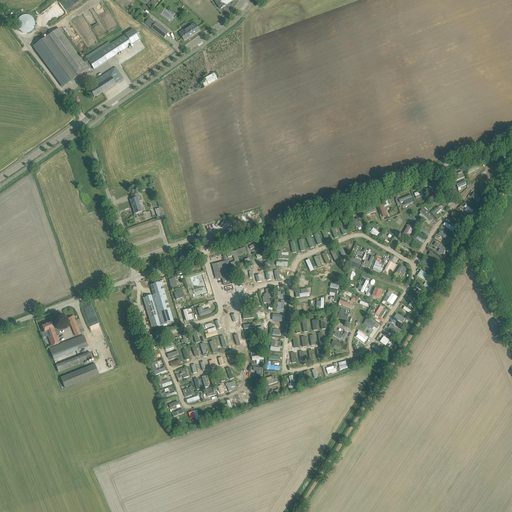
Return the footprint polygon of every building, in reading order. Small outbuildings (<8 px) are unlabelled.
[(55,17),(57,18),(78,1),(79,0),(77,0),(75,2),(75,0),(66,0),(66,1),(65,2),(63,4),(61,8),(62,9),(60,11),(58,8),(57,11),(58,13),(56,15),(55,17)] [(233,0),(215,0),(215,1),(221,9),(226,5),(233,0)] [(21,31),(23,32),(26,33),(28,32),(31,31),(33,29),(34,27),(35,25),(35,22),(34,21),(33,18),(31,16),(28,15),(25,15),(22,16),(20,17),(18,19),(17,22),(17,25),(17,27),(18,29),(19,30),(21,31)] [(169,32),(156,22),(151,29),(164,39),(169,32)] [(183,34),(181,35),(182,37),(185,41),(200,31),(197,26),(195,23),(185,29),(182,32),(183,34)] [(88,61),(84,64),(58,28),(33,47),(63,87),(92,66),(88,61)] [(106,47),(100,51),(106,61),(112,57),(132,45),(125,35),(124,35),(111,44),(106,47)] [(123,79),(120,75),(116,67),(94,81),(97,86),(89,90),(94,97),(123,79)] [(204,86),(217,81),(214,73),(205,77),(206,81),(202,82),(204,86)] [(464,173),(455,176),(457,182),(466,179),(464,173)] [(414,193),(416,199),(424,196),(421,190),(414,193)] [(132,196),(133,199),(131,200),(133,207),(134,209),(135,214),(143,212),(139,198),(140,197),(139,193),(132,196)] [(387,215),(385,209),(389,208),(388,202),(379,205),(383,216),(387,215)] [(464,206),(472,213),(474,211),(466,205),(464,206)] [(437,214),(441,209),(438,206),(431,213),(438,220),(441,217),(437,214)] [(430,221),(433,218),(422,209),(420,212),(430,221)] [(245,223),(261,219),(258,210),(243,214),(245,223)] [(406,235),(412,226),(409,224),(403,233),(406,235)] [(373,228),(370,232),(375,237),(379,233),(373,228)] [(403,240),(401,245),(410,249),(412,243),(403,240)] [(254,242),(256,251),(263,249),(261,241),(254,242)] [(442,254),(445,248),(437,244),(434,250),(442,254)] [(235,251),(227,254),(228,258),(233,256),(235,261),(231,263),(232,267),(240,264),(238,257),(247,253),(245,248),(235,251)] [(363,266),(371,268),(374,257),(371,256),(369,261),(365,260),(363,266)] [(231,268),(228,260),(217,263),(220,273),(219,274),(218,275),(218,278),(220,279),(223,278),(224,280),(223,280),(225,286),(232,284),(231,278),(230,278),(229,276),(230,276),(228,269),(231,268)] [(381,267),(382,265),(379,263),(379,262),(376,261),(373,269),(381,272),(383,268),(381,267)] [(389,261),(384,271),(392,274),(396,264),(389,261)] [(201,269),(199,263),(187,267),(189,272),(201,269)] [(401,265),(395,273),(400,277),(406,269),(401,265)] [(421,270),(417,276),(426,282),(431,276),(421,270)] [(169,279),(171,288),(177,287),(175,278),(169,279)] [(156,295),(143,299),(152,328),(154,327),(155,328),(161,326),(161,325),(174,321),(162,283),(154,286),(156,295)] [(301,293),(299,293),(299,297),(309,296),(308,288),(301,289),(301,293)] [(266,293),(262,294),(263,304),(271,304),(270,289),(266,289),(266,293)] [(336,302),(339,291),(331,289),(328,300),(336,302)] [(392,293),(386,302),(392,306),(398,297),(392,293)] [(410,295),(407,299),(415,304),(418,299),(410,295)] [(352,309),(354,305),(347,302),(347,301),(340,298),(338,304),(352,309)] [(109,349),(91,302),(82,306),(100,352),(109,349)] [(381,318),(387,309),(380,305),(375,314),(381,318)] [(199,317),(212,313),(211,308),(203,310),(202,307),(197,308),(199,317)] [(75,335),(80,333),(73,316),(69,318),(75,335)] [(377,328),(379,325),(367,317),(363,323),(372,329),(374,326),(377,328)] [(47,335),(55,332),(51,322),(42,325),(44,332),(42,333),(44,338),(48,336),(47,335)] [(263,326),(257,328),(260,337),(265,335),(263,326)] [(272,335),(283,335),(283,332),(277,332),(277,326),(273,326),(272,335)] [(60,346),(55,332),(47,335),(48,336),(52,349),(60,346)] [(343,333),(341,336),(338,335),(336,339),(343,343),(347,334),(343,333)] [(83,336),(64,343),(68,354),(88,347),(83,336)] [(226,339),(220,340),(221,345),(217,346),(218,348),(228,346),(226,339)] [(271,339),(270,350),(280,351),(280,347),(275,347),(275,340),(271,339)] [(330,347),(339,351),(341,343),(333,340),(330,347)] [(171,354),(177,352),(174,344),(168,346),(171,354)] [(372,347),(380,353),(382,350),(374,344),(372,347)] [(155,350),(147,352),(150,363),(158,361),(155,350)] [(56,365),(59,372),(80,364),(77,357),(56,365)] [(151,363),(154,375),(166,372),(165,367),(160,369),(158,361),(151,363)] [(280,370),(280,366),(274,366),(274,361),(266,361),(266,370),(280,370)] [(99,375),(95,364),(61,377),(65,388),(99,375)] [(228,369),(229,373),(225,374),(226,380),(234,378),(231,368),(228,369)] [(161,381),(163,387),(172,384),(170,378),(161,381)] [(232,391),(231,387),(235,386),(233,381),(226,384),(228,392),(232,391)] [(183,390),(185,398),(195,395),(192,387),(183,390)] [(196,410),(188,413),(191,419),(194,418),(195,421),(200,419),(196,410)]
